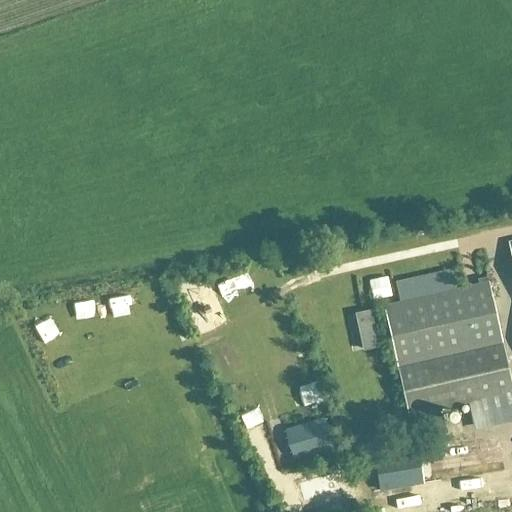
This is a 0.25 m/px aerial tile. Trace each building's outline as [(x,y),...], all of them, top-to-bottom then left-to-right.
[(448,262),(426,268),(431,287),(454,281),(448,262)] [(393,278),(399,293),(414,286),(408,271),(393,278)] [(381,292),(375,277),(360,283),(366,298),(381,292)] [(511,391),(511,385),(489,282),(383,306),(408,416),(511,391)] [(377,347),(370,311),(356,314),(363,350),(377,347)] [(384,372),(363,373),(365,391),(385,389),(384,372)] [(331,405),(353,400),(349,379),(326,384),(331,405)] [(368,403),(373,423),(392,419),(387,398),(368,403)] [(362,404),(334,413),(340,432),(368,423),(362,404)] [(330,447),(322,421),(287,431),(292,448),(301,445),(304,455),(330,447)] [(366,430),(344,436),(348,448),(370,442),(366,430)] [(422,484),(417,451),(376,457),(381,491),(422,484)] [(439,467),(480,466),(480,455),(439,457),(439,467)] [(342,500),(334,474),(298,485),(303,501),(313,499),(316,508),(342,500)]
